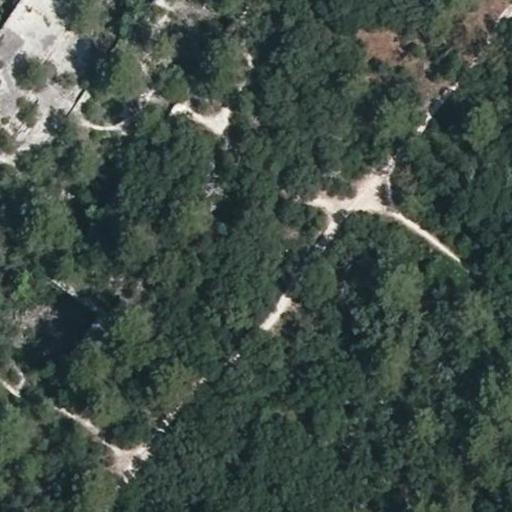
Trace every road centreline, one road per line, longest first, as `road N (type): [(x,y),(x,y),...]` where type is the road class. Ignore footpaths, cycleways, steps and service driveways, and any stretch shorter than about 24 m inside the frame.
road 1 (track): [(106,511),(369,190)]
road 2 (track): [(369,190),(511,14)]
road 3 (track): [(369,190),(511,298)]
